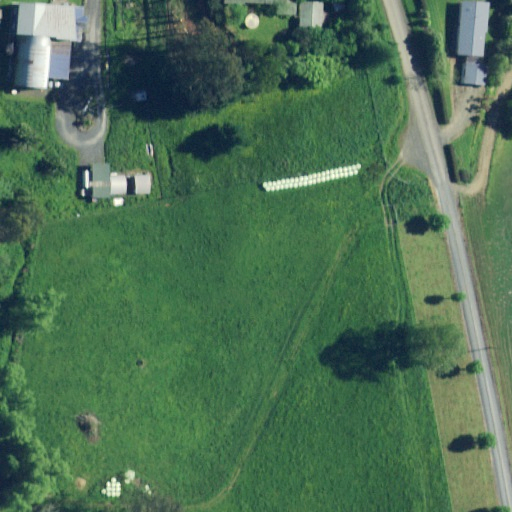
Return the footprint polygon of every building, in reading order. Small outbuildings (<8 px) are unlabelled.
[(219,0),(220,3),(275,5),(275,15),(294,16),(294,0),(219,0)] [(322,2),(300,1),(298,30),(320,31),(322,2)] [(483,4),(457,2),(453,55),(462,56),(460,84),(481,86),(482,66),(478,66),(483,4)] [(46,78),(68,80),(71,41),(83,42),(86,9),(15,3),(13,34),(21,35),(16,88),(45,91),(46,78)] [(150,169),(135,169),(134,194),(149,195),(150,169)] [(124,177),(100,178),(100,196),(125,195),(124,177)]
